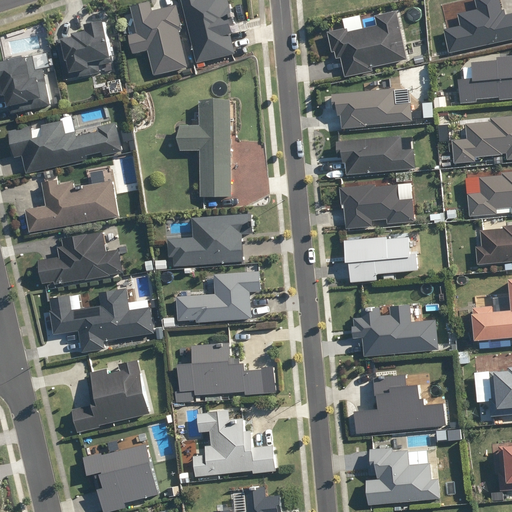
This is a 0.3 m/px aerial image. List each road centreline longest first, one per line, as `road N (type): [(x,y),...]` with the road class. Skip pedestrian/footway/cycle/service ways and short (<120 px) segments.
road 1 (residential): [(281,0),(328,511)]
road 2 (residential): [(50,511),(16,371)]
